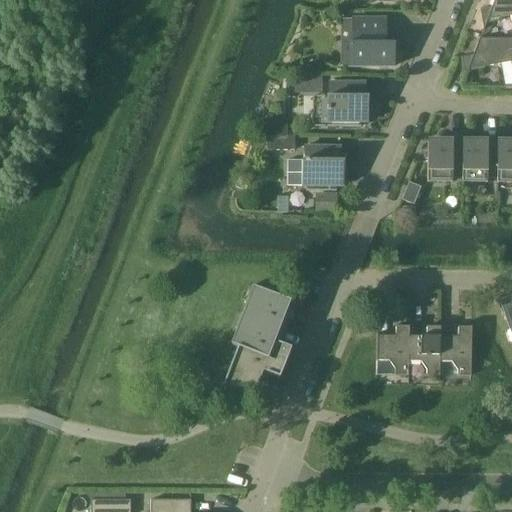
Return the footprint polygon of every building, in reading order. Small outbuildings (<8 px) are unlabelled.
[(511,15),(511,0),(494,0),(491,8),(480,10),(482,25),(485,25),(486,20),(511,15)] [(348,68),(393,68),(393,44),(385,44),(385,20),(352,20),(340,20),(340,28),(352,32),(348,44),(348,48),(343,63),(348,64),(348,68)] [(505,89),(511,88),(511,39),(479,39),(472,56),(461,58),(464,73),(466,72),(467,70),(501,64),(505,89)] [(371,99),(374,99),(374,98),(364,98),(364,84),(329,84),(329,97),(313,97),(313,128),(330,128),(360,128),(360,123),(367,123),(367,111),(367,107),(371,107),(371,99)] [(266,123),(266,137),(287,138),(287,124),(266,123)] [(294,138),(287,138),(266,137),(266,152),(294,152),(294,138)] [(462,184),(463,144),(463,138),(450,138),(450,143),(427,143),(427,184),(452,184),(452,179),(462,179),(462,184)] [(485,144),(463,144),(462,184),(486,184),(486,179),(497,179),(496,184),(497,184),(498,144),(498,138),(485,138),(485,144)] [(511,144),(498,144),(497,184),(511,184),(511,144)] [(305,161),(302,161),(287,161),(287,187),(302,187),(306,187),(306,192),(336,192),(336,188),(342,188),(342,176),(342,171),(346,171),(346,163),(349,163),(349,162),(340,162),(340,148),(305,148),(305,161)] [(408,184),(401,202),(414,206),(420,188),(408,184)] [(414,217),(414,208),(402,207),(402,216),(414,217)] [(290,302),(251,287),(246,301),(249,302),(243,317),(240,316),(234,330),(238,331),(231,346),(237,348),(222,388),(223,388),(256,389),(260,378),(265,380),(268,374),(285,381),(289,372),(286,371),(290,361),(287,360),(291,349),(280,344),(290,317),(284,315),(290,302)] [(511,296),(496,303),(501,317),(504,316),(509,330),(506,331),(511,346),(511,345),(511,296)] [(375,376),(407,377),(408,337),(408,328),(395,328),(395,337),(376,337),(375,376)] [(407,377),(439,377),(439,337),(440,337),(440,328),(426,328),(426,337),(408,337),(407,377)] [(457,337),(440,337),(439,337),(439,377),(470,377),(471,328),(457,328),(457,337)] [(190,511),(190,501),(150,501),(150,511),(190,511)] [(129,511),(129,502),(91,502),(90,511),(129,511)]
